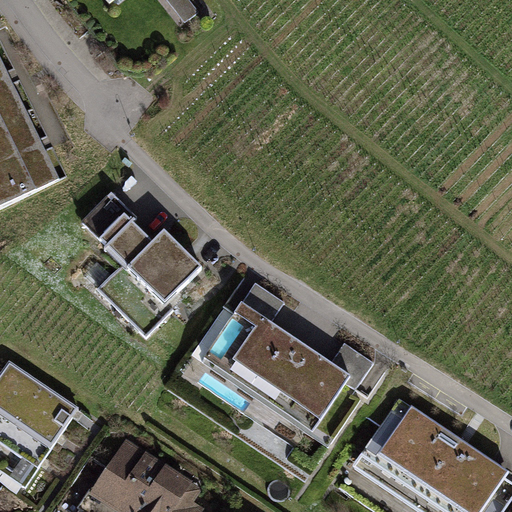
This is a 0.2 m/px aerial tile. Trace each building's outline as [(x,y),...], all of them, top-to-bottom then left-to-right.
[(96,0),(108,9),(118,0),(162,0),(182,25),(195,14),(184,0),(96,0)] [(0,70),(0,134),(25,121),(5,81),(0,70)] [(39,148),(25,121),(0,134),(0,216),(59,187),(39,148)] [(153,239),(105,194),(74,223),(115,266),(93,290),(140,338),(199,273),(160,232),(153,239)] [(363,400),(228,312),(171,400),(303,487),(363,400)] [(76,413),(6,366),(0,375),(0,484),(20,497),(76,413)] [(505,511),(511,502),(511,481),(394,402),(330,497),(352,511),(505,511)] [(203,493),(126,443),(79,511),(204,511),(206,511),(195,505),(203,493)]
